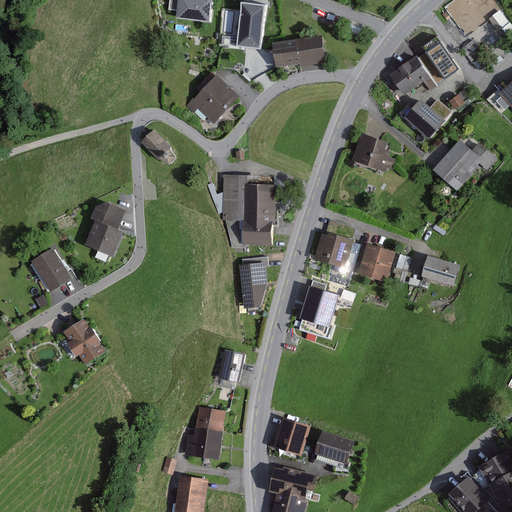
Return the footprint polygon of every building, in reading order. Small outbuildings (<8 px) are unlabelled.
[(212,0),(170,0),(169,10),(178,11),(177,18),(210,21),(212,0)] [(493,0),(481,0),(488,9),(496,3),(493,0)] [(243,11),(236,10),(233,28),(240,29),(238,46),(261,49),(266,9),(243,6),(243,11)] [(508,19),(498,6),(486,14),(497,28),(495,29),(497,33),(504,28),(501,25),(508,19)] [(297,40),(274,43),(277,67),(301,64),(301,67),(327,63),(323,35),(297,39),(297,40)] [(419,58),(417,56),(390,74),(405,95),(424,82),(430,91),(438,86),(438,85),(461,69),(438,37),(423,47),(426,53),(419,58)] [(490,61),(474,40),(462,49),(478,70),(490,61)] [(241,97),(217,75),(195,100),(193,99),(186,107),(194,114),(195,113),(204,121),(207,118),(215,125),(241,97)] [(511,82),(501,93),(498,90),(487,100),(511,124),(511,82)] [(469,87),(449,100),(455,110),(466,103),(464,100),(473,94),(469,87)] [(431,107),(422,99),(412,110),(407,105),(399,114),(406,120),(402,124),(413,134),(417,130),(429,141),(447,121),(445,119),(452,112),(438,99),(431,107)] [(172,147),(155,130),(142,143),(159,160),(160,159),(170,165),(177,159),(171,149),(172,147)] [(389,157),(391,152),(386,150),(389,143),(363,133),(353,160),(386,173),(388,168),(393,170),(397,160),(389,157)] [(473,150),(461,140),(434,170),(458,191),(480,165),(487,171),(498,158),(480,142),(473,150)] [(245,158),(244,151),(236,152),(237,160),(245,158)] [(260,176),(224,175),(223,192),(217,195),(213,183),(208,185),(219,214),(223,213),(223,221),(226,221),(232,248),(246,248),(247,245),(273,246),(273,225),(277,225),(278,211),(276,211),(277,185),(260,185),(260,176)] [(118,230),(127,210),(108,202),(97,206),(91,219),(96,221),(86,245),(98,250),(95,258),(106,263),(109,255),(114,257),(124,233),(118,230)] [(315,260),(331,265),(328,274),(350,281),(360,245),(354,243),(355,240),(329,233),(328,235),(323,234),(315,260)] [(368,244),(358,274),(387,283),(396,252),(368,244)] [(51,293),(73,279),(54,248),(32,261),(51,293)] [(407,258),(400,256),(395,273),(396,273),(394,280),(400,282),(399,283),(404,285),(412,258),(407,256),(407,258)] [(461,265),(429,256),(423,277),(424,277),(422,281),(410,278),(408,284),(428,290),(430,283),(451,289),(453,286),(455,286),(461,265)] [(268,284),(266,266),(269,266),(268,257),(242,260),(243,265),(240,265),(245,309),(261,308),(268,284)] [(315,284),(301,329),(334,339),(347,294),(315,284)] [(91,329),(85,319),(64,332),(70,342),(68,344),(77,358),(79,356),(85,365),(106,352),(100,342),(101,341),(92,328),(91,329)] [(247,354),(226,350),(220,379),(240,383),(247,354)] [(199,407),(196,428),(224,432),(227,411),(199,407)] [(312,427),(285,418),(275,447),(302,456),(312,427)] [(220,460),(224,432),(196,428),(195,436),(189,435),(186,455),(220,460)] [(355,442),(324,431),(316,455),(318,456),(317,460),(334,466),(336,461),(347,465),(355,442)] [(480,467),(489,484),(511,472),(511,461),(507,452),(480,467)] [(178,460),(167,457),(163,472),(173,475),(178,460)] [(314,492),(318,475),(285,467),(284,470),(277,468),(270,492),(278,494),(273,511),(305,511),(309,499),(310,500),(313,491),(314,492)] [(511,472),(489,484),(495,495),(494,496),(493,494),(490,497),(498,505),(499,503),(501,505),(511,498),(511,472)] [(204,511),(209,480),(180,476),(176,504),(174,504),(172,511),(204,511)] [(491,501),(470,478),(467,480),(467,479),(459,486),(460,487),(450,496),(452,498),(449,500),(450,501),(447,504),(454,511),(497,511),(489,503),(491,501)] [(359,497),(349,491),(345,499),(354,505),(359,497)]
